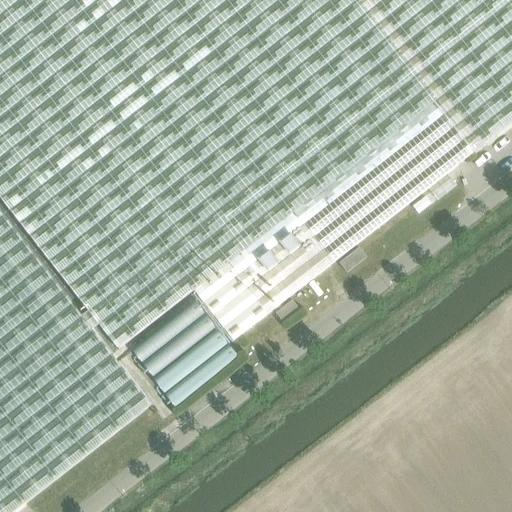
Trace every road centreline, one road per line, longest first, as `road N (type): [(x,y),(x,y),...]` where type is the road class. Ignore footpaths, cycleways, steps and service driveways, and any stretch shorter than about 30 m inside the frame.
road 1 (tertiary): [(77,511),(511,174)]
road 2 (unknown): [(511,202),(116,511)]
